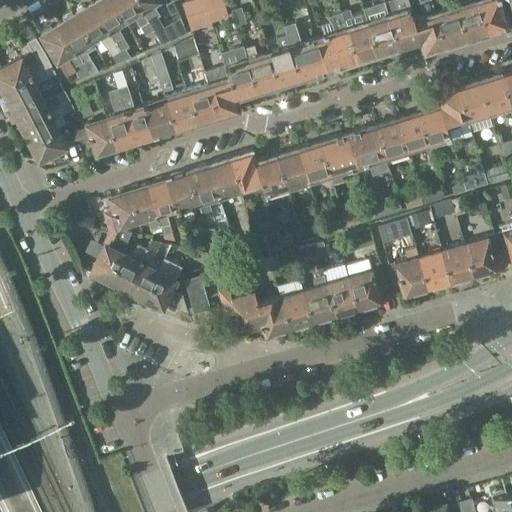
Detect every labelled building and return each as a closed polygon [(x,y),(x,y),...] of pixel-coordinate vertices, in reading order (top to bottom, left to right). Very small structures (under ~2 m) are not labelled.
[(95,0),(93,2),(127,59),(132,57),(127,48),(130,46),(118,27),(128,22),(114,0),(95,0)] [(155,30),(137,0),(114,0),(128,22),(134,18),(145,36),(155,30)] [(137,0),(155,30),(164,25),(150,3),(155,0),(137,0)] [(188,0),(182,3),(188,19),(200,14),(194,0),(188,0)] [(204,0),(211,22),(229,16),(224,0),(204,0)] [(365,15),(378,53),(399,47),(385,2),(384,0),(380,0),(362,6),(365,15)] [(423,52),(425,52),(414,18),(408,0),(392,0),(385,2),(399,47),(420,41),(423,52)] [(414,18),(425,52),(446,45),(435,11),(431,0),(420,0),(424,15),(414,18)] [(478,0),(471,0),(457,4),(467,39),(489,32),(478,0)] [(478,0),(489,32),(511,24),(511,19),(506,0),(478,0)] [(116,64),(127,59),(93,2),(85,6),(82,5),(77,8),(77,11),(76,12),(94,42),(100,38),(116,64)] [(467,39),(457,4),(435,11),(446,45),(467,39)] [(64,19),(60,22),(90,73),(98,69),(89,53),(97,48),(94,43),(94,42),(76,12),(73,14),(70,12),(65,15),(64,19)] [(318,36),(328,69),(357,60),(344,21),(342,12),(330,16),(335,30),(318,36)] [(365,15),(344,21),(357,60),(378,53),(365,15)] [(72,84),(90,73),(60,22),(53,26),(49,25),(43,29),(43,32),(41,33),(59,63),(68,57),(76,69),(67,75),(72,84)] [(310,74),(322,71),(328,69),(318,36),(304,40),(297,22),(285,25),(287,32),(300,74),(306,72),(310,74)] [(287,32),(279,35),(283,46),(269,51),(280,84),(290,81),(292,77),(300,74),(287,32)] [(0,84),(2,88),(42,67),(42,66),(50,61),(46,53),(35,36),(27,42),(38,59),(26,66),(21,56),(0,66),(0,84)] [(187,42),(189,49),(196,46),(194,40),(187,42)] [(244,46),(248,58),(257,88),(263,86),(267,88),(280,84),(269,51),(259,54),(255,42),(244,46)] [(161,51),(152,54),(160,80),(170,77),(161,51)] [(144,58),(147,67),(152,82),(160,80),(152,54),(144,58)] [(249,91),(257,88),(248,58),(226,64),(237,98),(247,94),(249,91)] [(42,67),(2,88),(6,96),(5,98),(7,104),(10,104),(10,105),(41,89),(38,83),(57,74),(50,61),(42,66),(42,67)] [(203,69),(208,83),(217,113),(224,111),(228,113),(240,109),(237,98),(226,64),(225,62),(203,69)] [(511,106),(511,66),(500,70),(511,106)] [(490,113),(511,106),(500,70),(479,77),(490,113)] [(479,77),(457,84),(468,120),(490,113),(479,77)] [(209,115),(217,113),(208,83),(187,90),(197,123),(208,120),(209,115)] [(127,84),(117,87),(134,140),(140,138),(143,139),(154,136),(143,103),(134,106),(131,96),(127,84)] [(472,131),(468,120),(457,84),(435,91),(439,102),(446,127),(450,138),(472,131)] [(95,113),(82,86),(71,91),(84,117),(95,113)] [(116,112),(106,116),(116,148),(125,145),(126,142),(134,140),(117,87),(108,89),(116,112)] [(17,117),(19,122),(68,97),(65,90),(46,99),(41,89),(10,105),(12,108),(11,110),(13,116),(17,117)] [(187,90),(166,97),(174,126),(181,124),(185,126),(197,123),(187,90)] [(28,140),(65,121),(63,116),(75,109),(68,97),(19,122),(23,130),(22,133),(25,139),(28,140)] [(167,129),(174,126),(166,97),(143,103),(154,136),(165,132),(167,129)] [(439,102),(418,109),(429,146),(450,140),(450,138),(446,127),(439,102)] [(418,109),(397,115),(409,152),(429,146),(418,109)] [(397,115),(376,122),(387,159),(409,152),(397,115)] [(87,127),(76,131),(79,140),(85,139),(90,153),(104,149),(106,151),(116,148),(106,116),(85,123),(87,127)] [(66,145),(79,140),(76,131),(64,135),(60,127),(66,124),(65,121),(28,140),(29,140),(30,143),(28,145),(31,150),(35,151),(39,159),(66,145)] [(376,122),(348,130),(359,167),(387,159),(376,122)] [(348,130),(341,132),(321,139),(333,175),(335,184),(344,182),(341,172),(359,167),(348,130)] [(504,156),(511,150),(511,138),(500,142),(504,156)] [(321,139),(299,145),(310,182),(333,175),(321,139)] [(299,145),(277,152),(288,188),(310,182),(299,145)] [(252,147),(252,148),(267,195),(288,188),(277,152),(256,159),(255,155),(252,147)] [(252,148),(230,154),(242,192),(251,189),(263,185),(266,195),(267,195),(252,148)] [(230,154),(209,161),(221,198),(242,192),(230,154)] [(209,161),(187,167),(199,204),(202,212),(212,209),(210,201),(221,198),(209,161)] [(510,176),(506,163),(486,168),(489,181),(510,176)] [(187,167),(165,174),(175,206),(177,211),(199,204),(187,167)] [(489,180),(486,171),(472,176),(475,185),(489,180)] [(168,214),(177,211),(175,206),(165,174),(156,177),(154,180),(147,182),(160,225),(164,236),(175,239),(168,214)] [(467,188),(464,176),(451,179),(455,192),(467,188)] [(137,183),(128,186),(139,222),(148,219),(151,228),(160,225),(147,182),(140,185),(137,183)] [(441,183),(420,190),(424,200),(445,194),(441,183)] [(109,194),(110,197),(114,209),(105,212),(111,230),(111,229),(112,229),(112,230),(118,234),(121,227),(139,222),(128,186),(119,189),(117,192),(109,194)] [(423,201),(419,189),(404,194),(408,206),(423,201)] [(461,196),(451,198),(456,214),(466,211),(461,196)] [(400,198),(374,206),(377,215),(403,208),(400,198)] [(369,209),(344,216),(346,224),(371,217),(369,209)] [(511,263),(511,262),(511,213),(511,214),(511,218),(511,220),(500,224),(511,263)] [(411,224),(408,215),(397,219),(401,232),(412,229),(411,224)] [(326,222),(330,233),(346,228),(343,217),(326,222)] [(300,229),(303,238),(325,232),(323,223),(300,229)] [(207,228),(214,249),(218,250),(215,226),(207,228)] [(214,249),(207,228),(205,228),(206,238),(201,239),(202,246),(214,249)] [(107,278),(109,279),(123,250),(113,244),(118,234),(112,230),(112,229),(111,229),(111,230),(91,270),(98,274),(98,277),(104,279),(107,278)] [(281,246),(276,229),(263,233),(267,249),(281,246)] [(292,233),(279,236),(281,245),(294,242),(292,233)] [(486,235),(464,241),(473,273),(484,270),(486,272),(491,270),(493,267),(496,267),(486,235)] [(241,245),(244,256),(260,251),(257,240),(241,245)] [(325,241),(314,244),(318,255),(328,252),(325,241)] [(464,241),(440,248),(450,280),(461,277),(464,278),(469,277),(470,274),(473,273),(464,241)] [(318,255),(314,244),(300,248),(303,259),(318,255)] [(147,249),(137,245),(132,254),(123,250),(109,279),(110,279),(110,282),(116,285),(119,284),(127,288),(147,249)] [(417,248),(416,249),(427,287),(430,285),(432,287),(438,286),(439,283),(450,280),(440,248),(419,254),(417,248)] [(142,296),(144,297),(159,268),(152,264),(156,254),(147,249),(127,288),(133,291),(134,294),(139,297),(142,296)] [(427,287),(416,249),(405,251),(407,257),(394,261),(404,293),(408,292),(409,294),(415,292),(417,289),(427,287)] [(268,258),(271,268),(281,265),(278,255),(268,258)] [(271,268),(268,258),(260,260),(264,271),(271,268)] [(349,274),(347,274),(357,307),(360,306),(362,307),(368,306),(370,303),(380,300),(368,260),(359,262),(346,266),(349,274)] [(169,273),(159,268),(144,297),(146,298),(147,301),(152,303),(155,302),(174,312),(177,310),(181,307),(187,310),(182,293),(171,288),(182,266),(175,263),(169,273)] [(370,268),(377,289),(386,286),(380,265),(370,268)] [(316,283),(302,287),(312,320),(315,319),(317,321),(323,319),(324,317),(334,313),(324,281),(322,273),(316,275),(314,279),(316,283)] [(211,311),(207,295),(200,274),(185,279),(195,316),(211,311)] [(347,274),(324,281),(334,313),(336,313),(337,316),(349,312),(348,310),(357,307),(347,274)] [(240,329),(255,324),(261,323),(261,325),(263,324),(262,322),(263,321),(257,301),(258,300),(254,289),(232,296),(229,286),(218,289),(227,317),(236,314),(240,329)] [(302,287),(279,294),(289,327),(292,326),(295,328),(300,326),(301,323),(312,320),(302,287)] [(262,322),(263,324),(266,334),(269,333),(272,334),(277,333),(279,330),(289,327),(279,294),(258,300),(257,301),(263,321),(262,322)] [(183,447),(191,444),(187,435),(178,438),(182,448),(183,447)] [(493,494),(497,511),(511,511),(511,489),(506,491),(506,490),(501,488),(495,490),(493,494)] [(458,501),(460,511),(474,511),(470,497),(458,501)]
